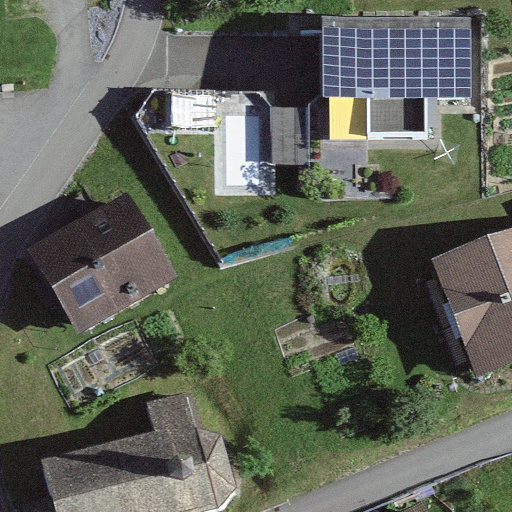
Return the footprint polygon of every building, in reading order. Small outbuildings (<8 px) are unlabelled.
[(470,36),(324,37),(324,114),(331,114),(331,146),(427,145),(427,116),(471,116),(470,36)] [(308,112),(270,112),(271,168),(309,168),(308,112)] [(128,210),(29,264),(72,344),(172,290),(128,210)] [(511,249),(439,277),(482,388),(511,377),(511,249)] [(161,450),(46,482),(54,511),(228,511),(238,502),(221,446),(197,443),(186,403),(151,413),(161,450)]
